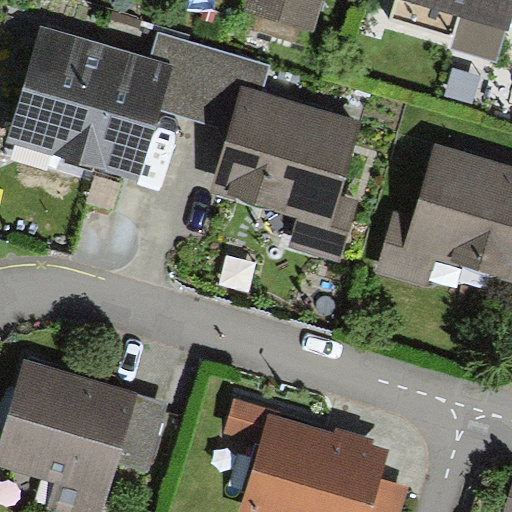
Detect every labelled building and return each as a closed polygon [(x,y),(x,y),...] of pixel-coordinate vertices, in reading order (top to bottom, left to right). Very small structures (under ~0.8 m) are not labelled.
[(246,0),(243,12),(317,34),(327,0),(246,0)] [(511,0),(393,0),(388,18),(452,37),(448,50),(498,65),(510,26),(511,19),(511,0)] [(150,61),(42,26),(4,141),(136,184),(160,110),(173,68),(150,61)] [(173,68),(160,110),(230,132),(244,86),(262,91),(269,67),(159,32),(150,61),(173,68)] [(480,77),(453,70),(445,98),(472,105),(480,77)] [(262,91),(244,86),(230,132),(210,195),(294,221),(285,249),(340,266),(361,199),(346,194),(368,124),(262,91)] [(416,216),(395,210),(376,273),(428,289),(437,261),(511,283),(511,168),(438,146),(416,216)] [(103,511),(138,395),(26,362),(0,447),(0,466),(52,481),(44,508),(56,511),(103,511)] [(373,450),(266,418),(238,511),(388,511),(395,489),(364,480),(373,450)]
